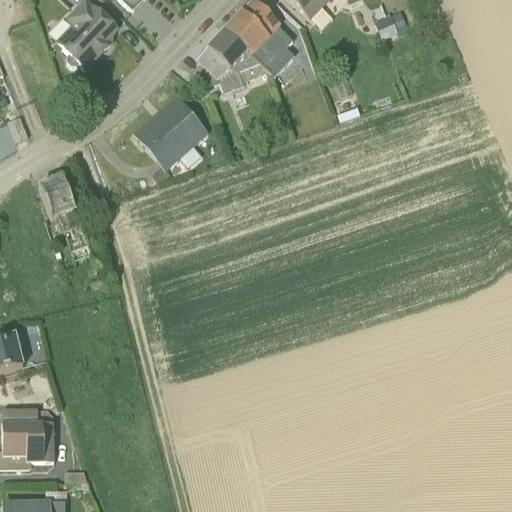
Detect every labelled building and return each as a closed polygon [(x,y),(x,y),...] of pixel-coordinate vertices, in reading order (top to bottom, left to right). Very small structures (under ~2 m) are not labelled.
[(113,0),(130,16),(146,0),(145,0),(113,0)] [(283,0),(319,36),(330,24),(320,14),(332,0),(283,0)] [(117,36),(83,3),(64,24),(69,31),(54,48),(66,60),(66,68),(69,72),(74,72),(77,70),(83,76),(111,48),(110,42),(117,36)] [(223,35),(249,61),(279,30),(252,4),(223,35)] [(381,41),(408,34),(403,16),(376,23),(381,41)] [(241,87),(265,78),(223,35),(194,66),(197,69),(188,78),(201,91),(214,86),(217,84),(223,103),(243,94),(241,87)] [(152,180),(156,187),(167,180),(165,176),(179,163),(187,173),(199,162),(191,153),(205,141),(174,105),(133,140),(162,174),(152,180)] [(14,147),(24,143),(25,143),(16,124),(7,127),(1,129),(0,129),(0,138),(10,135),(14,147)] [(76,285),(94,280),(79,231),(77,230),(69,207),(82,202),(73,179),(72,178),(61,183),(60,183),(37,192),(50,225),(59,223),(63,235),(61,236),(76,285)] [(0,377),(21,372),(13,339),(0,342),(0,377)] [(43,415),(1,416),(1,429),(0,429),(0,457),(0,458),(0,457),(0,476),(28,476),(29,469),(41,469),(41,468),(52,468),(51,421),(45,415),(43,415)] [(63,478),(63,488),(85,488),(82,478),(63,478)]
